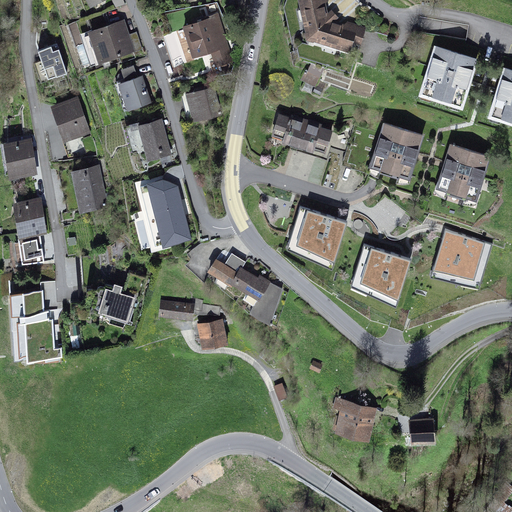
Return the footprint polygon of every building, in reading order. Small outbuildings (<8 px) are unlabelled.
[(301,0),(308,31),(306,33),(308,39),(313,40),(315,38),(326,41),(327,40),(337,43),(337,45),(357,52),(364,29),(348,24),(345,27),(331,22),(326,16),(323,3),(325,0),(301,0)] [(212,16),(187,23),(197,58),(223,50),(212,16)] [(120,22),(88,31),(96,61),(128,52),(120,22)] [(55,46),(37,52),(46,80),(64,75),(55,46)] [(477,59),(436,46),(422,89),(431,92),(430,96),(452,103),(453,99),(463,102),(477,59)] [(310,65),(303,79),(315,86),(323,72),(310,65)] [(511,69),(505,68),(491,111),(500,114),(499,118),(511,121),(511,69)] [(134,69),(121,74),(124,83),(118,85),(126,111),(145,105),(134,69)] [(208,89),(186,95),(195,123),(217,117),(208,89)] [(75,99),(53,107),(65,139),(87,131),(75,99)] [(293,118),(279,114),(273,134),(284,138),(283,141),(324,154),(328,142),(346,148),(342,162),(369,170),(371,164),(381,133),(343,121),(339,133),(320,127),(321,124),(294,115),(293,118)] [(160,119),(138,125),(148,160),(169,155),(160,119)] [(381,133),(371,164),(380,167),(379,171),(399,177),(400,174),(409,177),(423,135),(385,122),(381,133)] [(34,139),(10,143),(16,179),(40,175),(34,139)] [(489,156),(451,144),(438,186),(446,189),(445,192),(466,199),(467,195),(475,198),(489,156)] [(100,168),(75,173),(83,213),(109,207),(100,168)] [(141,183),(155,243),(189,234),(184,214),(182,214),(179,202),(181,202),(177,184),(165,187),(163,178),(141,183)] [(43,197),(17,202),(29,265),(47,262),(42,235),(50,234),(43,197)] [(347,221),(300,206),(288,243),(308,249),(306,253),(335,261),(347,221)] [(493,244),(445,229),(433,270),(462,279),(463,275),(481,281),(493,244)] [(411,259),(364,244),(352,281),(370,287),(369,290),(398,299),(411,259)] [(216,259),(210,270),(232,284),(234,281),(249,291),(245,297),(254,302),(258,296),(259,297),(251,310),(270,323),(282,289),(260,277),(259,279),(241,268),(246,261),(232,253),(224,264),(216,259)] [(113,286),(103,282),(94,309),(131,321),(139,295),(122,289),(124,282),(116,279),(113,286)] [(40,293),(11,295),(12,314),(19,314),(21,343),(48,342),(46,311),(36,312),(35,304),(40,304),(40,293)] [(192,305),(162,301),(161,313),(191,317),(192,305)] [(201,323),(198,324),(202,347),(226,342),(224,332),(221,333),(218,317),(200,320),(201,323)] [(279,399),(287,396),(282,383),(274,386),(279,399)] [(348,397),(338,394),(335,408),(342,409),(341,416),(337,415),(334,430),(365,437),(367,431),(369,432),(371,425),(368,424),(372,407),(347,401),(348,397)] [(427,421),(404,423),(405,445),(428,444),(427,421)]
